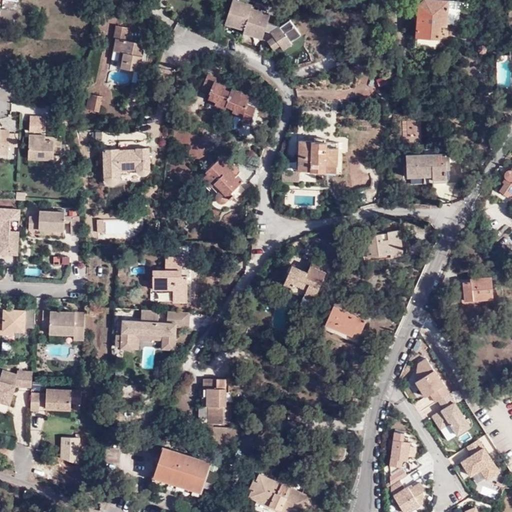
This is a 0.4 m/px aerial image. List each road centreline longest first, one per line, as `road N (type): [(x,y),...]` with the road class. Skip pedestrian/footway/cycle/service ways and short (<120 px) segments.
road 1 (residential): [(511,136),(443,250),(384,386),(366,489)]
road 2 (unknown): [(418,306),(471,393),(511,415)]
